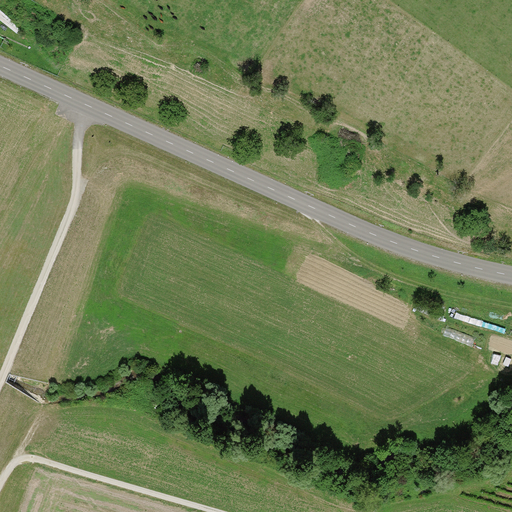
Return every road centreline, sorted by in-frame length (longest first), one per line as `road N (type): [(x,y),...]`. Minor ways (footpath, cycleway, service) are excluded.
road 1 (tertiary): [(0,64),(416,250),(511,273)]
road 2 (track): [(0,381),(78,189),(88,104)]
road 3 (track): [(0,489),(12,466),(34,458),(212,511)]
